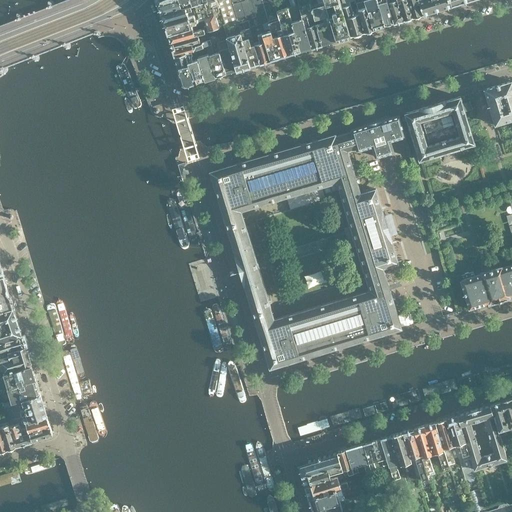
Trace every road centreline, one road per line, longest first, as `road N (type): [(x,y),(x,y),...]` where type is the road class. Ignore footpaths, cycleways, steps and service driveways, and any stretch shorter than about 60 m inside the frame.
road 1 (residential): [(496,0),(174,99)]
road 2 (residential): [(194,165),(511,70)]
road 3 (residential): [(298,511),(282,457),(511,387)]
road 4 (residential): [(260,380),(511,304)]
road 5 (residential): [(260,380),(194,165)]
road 6 (residential): [(66,436),(1,224)]
road 7 (tertiary): [(0,59),(135,0)]
